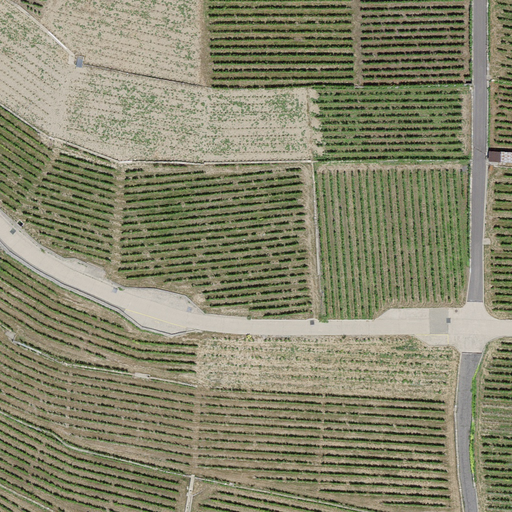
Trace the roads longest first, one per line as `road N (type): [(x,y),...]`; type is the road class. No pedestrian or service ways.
road 1 (track): [(511,325),(190,317),(71,270),(0,219)]
road 2 (track): [(475,511),(468,425),(478,323),(483,0)]
